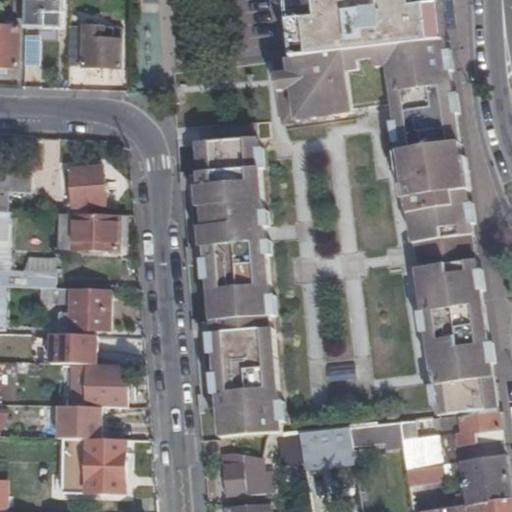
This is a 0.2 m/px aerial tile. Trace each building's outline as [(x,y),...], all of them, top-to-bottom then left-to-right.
[(26,0),(15,0),(15,13),(21,13),(21,19),(26,19),(26,0)] [(65,0),(26,0),(26,19),(26,29),(64,30),(65,0)] [(285,0),(293,62),(431,47),(444,46),(446,46),(440,0),(285,0)] [(20,29),(0,27),(0,67),(19,69),(20,29)] [(70,58),(70,66),(122,69),(123,42),(113,41),(114,37),(105,36),(105,29),(71,28),(70,58)] [(444,46),(431,47),(486,413),(499,411),(444,46)] [(431,47),(293,62),(294,77),(278,79),(282,118),(299,116),(299,120),(318,118),(317,114),(337,112),(337,116),(357,114),(356,109),(397,105),(425,303),(427,302),(428,315),(426,316),(435,376),(437,375),(438,388),(436,388),(440,418),(459,416),(460,417),(486,413),(431,47)] [(219,143),(260,139),(259,123),(218,127),(219,143)] [(224,439),(285,433),(260,139),(219,143),(199,144),(202,176),(206,176),(206,188),(203,188),(204,205),(208,205),(209,217),(205,218),(210,280),(215,279),(215,291),(212,291),(224,439)] [(72,181),(67,181),(68,208),(107,206),(104,168),(72,170),(72,181)] [(32,177),(0,176),(0,212),(6,213),(8,192),(32,193),(32,177)] [(75,215),(62,215),(61,251),(74,251),(75,215)] [(120,252),(120,217),(75,215),(74,251),(120,252)] [(0,273),(8,274),(8,254),(0,253),(0,273)] [(0,273),(0,287),(55,289),(56,275),(8,274),(0,273)] [(113,292),(54,291),(54,292),(48,292),(48,297),(54,297),(54,304),(72,304),(72,316),(62,315),(62,330),(71,330),(72,341),(111,343),(113,292)] [(0,419),(8,419),(9,365),(0,364),(0,419)] [(88,409),(89,369),(73,368),(73,402),(80,402),(79,408),(88,409)] [(129,370),(89,369),(88,409),(128,410),(129,370)] [(459,416),(440,418),(442,430),(461,427),(462,434),(458,435),(460,447),(465,446),(477,445),(476,433),(502,429),(499,411),(486,413),(460,417),(459,416)] [(72,421),(71,441),(92,442),(110,442),(110,422),(72,421)] [(412,421),(400,423),(403,441),(414,440),(412,421)] [(400,423),(350,429),(353,445),(387,442),(388,448),(404,447),(403,441),(400,423)] [(353,445),(350,429),(302,435),(306,464),(355,458),(353,445)] [(504,442),(502,429),(476,433),(477,445),(504,442)] [(306,464),(302,435),(279,437),(282,467),(289,467),(292,482),(306,480),(304,465),(306,465),(306,464)] [(460,447),(458,435),(422,439),(426,469),(444,466),(452,465),(467,463),(465,446),(460,447)] [(403,441),(404,447),(408,471),(426,469),(422,439),(414,440),(403,441)] [(71,441),(68,441),(67,479),(90,479),(90,483),(93,483),(93,487),(107,488),(108,483),(126,483),(127,455),(91,453),(92,442),(71,441)] [(267,462),(264,462),(228,455),(226,467),(228,497),(270,494),(267,462)] [(467,463),(452,465),(453,476),(464,475),(467,495),(457,497),(458,509),(511,500),(511,496),(506,457),(467,463)] [(426,469),(408,471),(412,499),(418,498),(417,488),(446,483),(444,466),(426,469)] [(90,479),(67,479),(66,494),(90,495),(90,483),(90,479)] [(511,511),(511,500),(458,509),(435,511),(511,511)]
